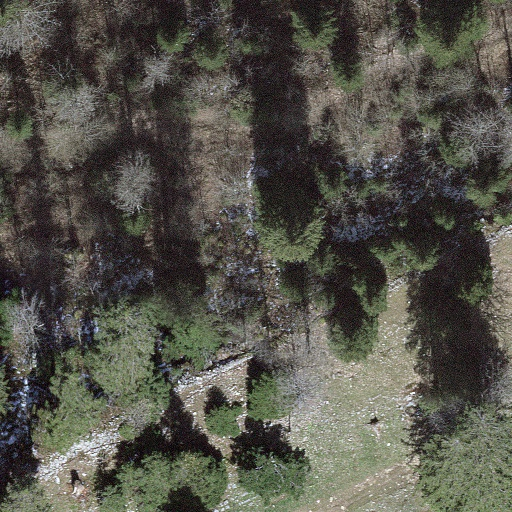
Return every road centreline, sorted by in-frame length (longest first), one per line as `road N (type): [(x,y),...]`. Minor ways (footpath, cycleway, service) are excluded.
road 1 (track): [(0,160),(237,133)]
road 2 (track): [(298,511),(511,437)]
